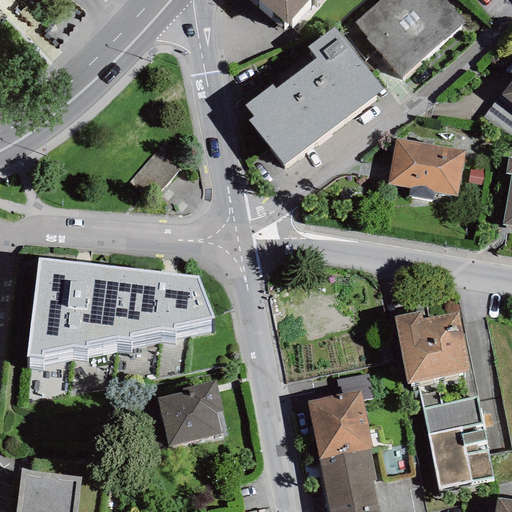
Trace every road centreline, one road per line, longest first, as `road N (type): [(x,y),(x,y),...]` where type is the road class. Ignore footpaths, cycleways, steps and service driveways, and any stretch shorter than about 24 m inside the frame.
road 1 (residential): [(236,237),(479,50),(511,7)]
road 2 (residential): [(236,237),(289,511)]
road 3 (residential): [(511,281),(236,237)]
road 4 (residential): [(190,0),(236,237)]
road 5 (residential): [(236,237),(37,229),(0,241)]
road 6 (secondary): [(0,142),(46,111),(162,0)]
